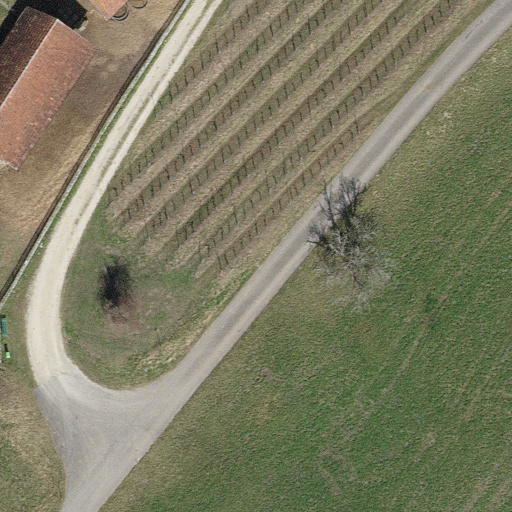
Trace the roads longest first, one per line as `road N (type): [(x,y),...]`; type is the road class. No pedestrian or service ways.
road 1 (track): [(511,11),(469,49),(206,362),(126,445)]
road 2 (track): [(212,0),(79,212),(41,306),(72,406),(126,445)]
